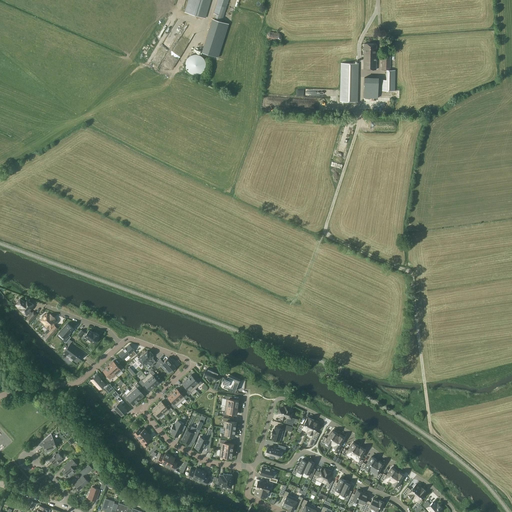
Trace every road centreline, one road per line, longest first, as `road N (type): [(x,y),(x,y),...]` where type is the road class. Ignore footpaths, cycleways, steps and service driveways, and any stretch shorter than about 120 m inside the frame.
road 1 (track): [(359,121),(324,230),(412,275),(430,431)]
road 2 (residential): [(453,511),(413,474),(279,398),(259,459)]
road 3 (residential): [(121,343),(131,338),(187,359),(143,411),(171,443),(238,465)]
road 4 (residential): [(259,459),(283,467),(306,451),(406,511)]
road 5 (residential): [(121,343),(79,381),(0,396)]
